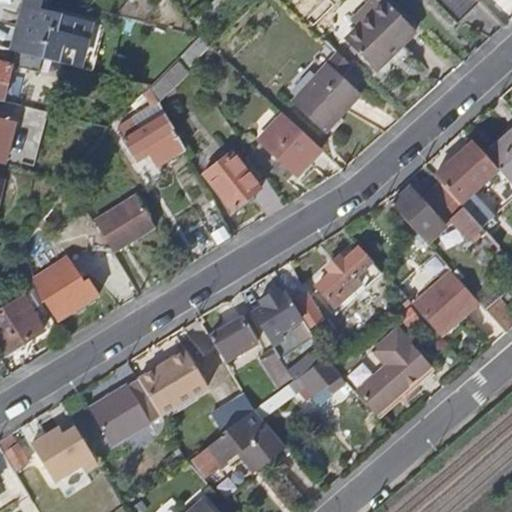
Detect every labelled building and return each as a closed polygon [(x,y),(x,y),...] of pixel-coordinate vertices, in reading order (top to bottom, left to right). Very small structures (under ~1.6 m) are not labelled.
[(32,0),(31,7),(48,11),(51,0),(32,0)] [(359,27),(347,38),(376,69),(417,30),(388,0),(372,0),(366,6),(373,13),(359,27)] [(436,0),(458,23),(481,0),(480,0),(436,0)] [(23,5),(16,33),(25,36),(31,8),(23,5)] [(366,6),(353,19),(359,27),(373,13),(366,6)] [(31,7),(73,21),(74,17),(48,11),(31,7)] [(16,33),(11,52),(16,53),(43,59),(77,67),(84,39),(70,34),(73,21),(31,8),(25,36),(16,33)] [(74,17),(73,21),(89,26),(91,20),(74,17)] [(73,21),(70,34),(84,39),(89,26),(73,21)] [(202,36),(182,55),(192,64),(212,45),(202,36)] [(344,51),(295,98),(327,130),(364,94),(343,74),(355,62),(344,51)] [(16,53),(13,66),(39,73),(43,59),(16,53)] [(0,63),(0,101),(22,107),(25,98),(11,94),(10,99),(5,97),(13,66),(0,63)] [(147,94),(133,105),(141,118),(162,105),(151,85),(145,91),(147,94)] [(124,139),(133,155),(146,146),(152,155),(157,164),(185,147),(166,112),(140,129),(132,117),(120,125),(127,136),(124,139)] [(261,140),(298,175),(323,148),(286,114),(261,140)] [(0,117),(0,162),(6,164),(15,122),(0,117)] [(511,134),(487,157),(500,171),(511,184),(511,134)] [(436,177),(442,184),(486,232),(488,234),(493,228),(489,223),(494,218),(473,195),(500,171),(487,157),(474,143),(436,177)] [(205,173),(233,209),(254,193),(269,216),(286,206),(267,178),(259,183),(233,151),(205,173)] [(394,205),(429,244),(453,222),(471,240),(478,233),(482,237),(486,232),(442,184),(422,202),(411,190),(394,205)] [(96,221),(115,252),(157,227),(137,195),(96,221)] [(203,222),(218,248),(236,236),(221,211),(203,222)] [(361,248),(319,287),(331,301),(374,263),(361,248)] [(101,295),(91,279),(86,282),(70,256),(35,279),(43,304),(44,305),(47,304),(59,323),(101,295)] [(369,280),(380,292),(391,282),(380,270),(369,280)] [(414,303),(444,336),(481,302),(453,270),(414,303)] [(279,287),(262,299),(266,306),(256,313),(275,345),(291,335),(287,329),(304,317),(294,301),(288,292),(284,294),(279,287)] [(308,293),(294,301),(304,317),(311,329),(325,320),(308,293)] [(489,310),(509,333),(511,330),(511,301),(506,295),(489,310)] [(25,296),(0,311),(0,344),(6,354),(46,330),(25,296)] [(212,336),(228,363),(259,343),(243,316),(212,336)] [(390,367),(360,394),(379,415),(435,366),(401,328),(374,350),(390,367)] [(140,379),(163,416),(210,387),(179,337),(159,349),(132,366),(140,379)] [(265,364),(278,385),(294,375),(281,353),(265,364)] [(297,379),(292,383),(299,390),(304,386),(306,390),(311,386),(318,394),(342,374),(328,357),(297,379)] [(91,409),(114,447),(163,416),(140,379),(91,409)] [(292,383),(256,409),(269,424),(274,420),(272,416),(301,393),(299,390),(292,383)] [(246,392),(213,415),(224,432),(256,409),(246,392)] [(227,437),(196,462),(209,476),(240,451),(257,471),(287,446),(269,424),(256,409),(224,432),(227,437)] [(41,439),(33,444),(57,482),(83,466),(87,473),(100,464),(87,442),(75,449),(65,433),(61,426),(49,434),(37,417),(30,422),(23,426),(32,441),(39,436),(41,439)] [(65,433),(75,449),(87,442),(77,426),(65,433)] [(215,511),(205,500),(191,511),(215,511)]
